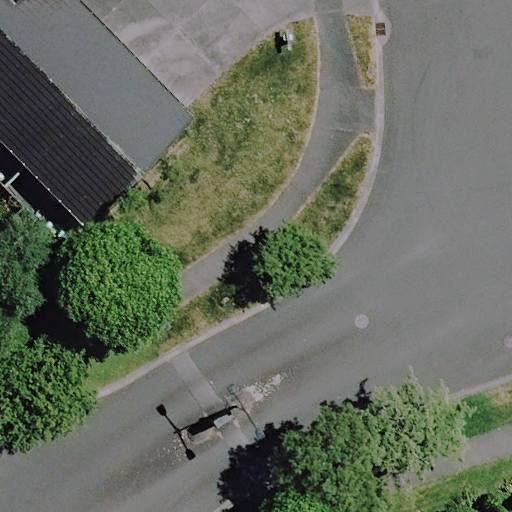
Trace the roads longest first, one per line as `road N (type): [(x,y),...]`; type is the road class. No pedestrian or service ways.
road 1 (residential): [(501,225),(101,511)]
road 2 (residential): [(471,0),(501,225)]
